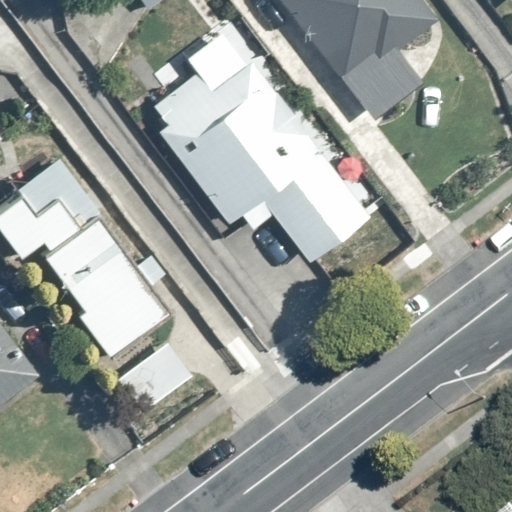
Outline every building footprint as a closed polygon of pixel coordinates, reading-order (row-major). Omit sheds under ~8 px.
[(153,0),(135,0),(142,8),(153,0)] [(379,62),(434,21),(417,0),(277,0),(338,80),(373,53),(379,62)] [(259,201),(308,264),(367,219),(248,63),(212,90),(197,71),(151,106),(167,125),(156,134),(226,226),(259,201)] [(75,318),(109,362),(170,315),(95,217),(79,230),(56,201),(34,217),(19,197),(0,211),(0,235),(19,261),(41,244),(47,252),(39,257),(82,313),(75,318)] [(0,404),(36,378),(0,329),(0,404)] [(189,371),(163,338),(111,377),(137,410),(189,371)]
